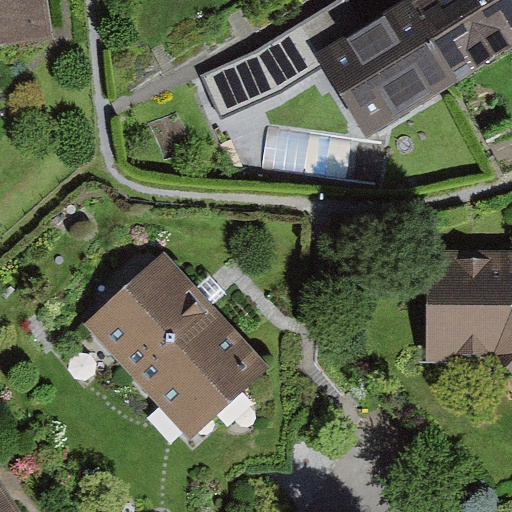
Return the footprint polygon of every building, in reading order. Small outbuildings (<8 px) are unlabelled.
[(0,0),(0,62),(53,55),(45,0),(0,0)] [(511,52),(511,5),(509,0),(418,0),(320,57),(329,79),(365,136),(511,52)] [(303,25),(197,77),(223,131),(329,79),(303,25)] [(511,262),(421,270),(420,369),(483,368),(511,395),(511,262)] [(171,264),(89,333),(186,445),(267,376),(171,264)] [(0,511),(11,511),(0,494),(0,511)]
